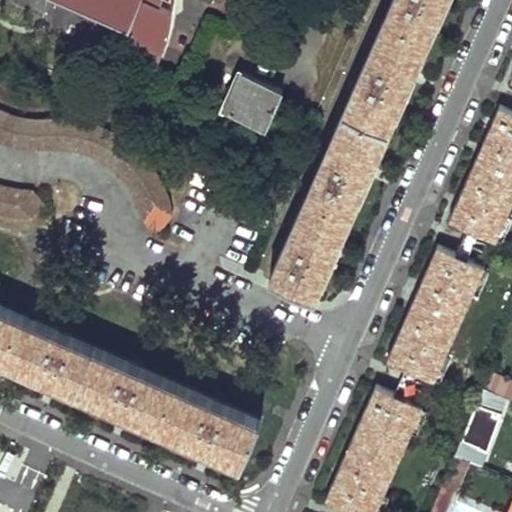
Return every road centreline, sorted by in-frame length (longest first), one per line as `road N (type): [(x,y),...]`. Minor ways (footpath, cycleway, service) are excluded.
road 1 (residential): [(275,511),(502,0)]
road 2 (residential): [(0,415),(220,511)]
